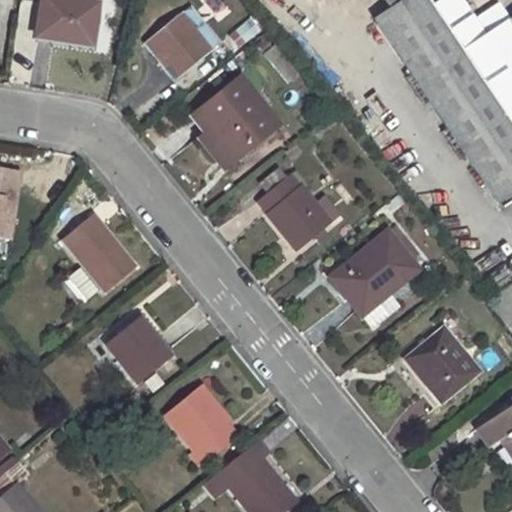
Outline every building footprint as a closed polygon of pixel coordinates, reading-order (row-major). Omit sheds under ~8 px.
[(43,0),(37,38),(91,46),(97,6),(60,0),(43,0)] [(220,0),(203,0),(202,1),(215,21),(229,12),(220,0)] [(403,0),(391,8),(375,19),(501,209),(511,201),(511,18),(486,36),(462,0),(440,0),(430,7),(425,0),(403,0)] [(191,8),(182,16),(210,51),(220,44),(191,8)] [(181,15),(144,45),(175,82),(211,52),(210,51),(182,16),(181,15)] [(237,49),(255,34),(244,21),(227,36),(237,49)] [(240,80),(197,115),(210,130),(197,141),(222,171),(277,127),(240,80)] [(16,188),(12,188),(15,172),(0,169),(0,238),(8,240),(16,188)] [(290,176),(257,203),(297,253),(314,239),(323,231),(341,216),(325,198),(314,206),(290,176)] [(89,218),(59,242),(87,277),(100,293),(102,296),(135,269),(102,228),(98,230),(89,218)] [(323,231),(314,239),(320,246),(329,238),(323,231)] [(346,267),(331,279),(361,317),(390,295),(418,273),(410,263),(395,244),(387,234),(353,261),(357,267),(349,273),(346,267)] [(404,236),(395,244),(410,263),(419,256),(404,236)] [(353,261),(346,267),(349,273),(357,267),(353,261)] [(87,277),(76,286),(89,301),(100,293),(87,277)] [(390,295),(361,317),(372,330),(400,307),(390,295)] [(139,320),(106,347),(136,383),(168,357),(139,320)] [(443,329),(405,360),(441,404),(479,373),(443,329)] [(155,375),(144,385),(152,394),(163,385),(155,375)] [(236,438),(226,425),(230,422),(201,387),(165,417),(193,452),(189,455),(199,468),(236,438)] [(511,406),(476,430),(488,448),(499,442),(507,436),(511,443),(511,406)] [(511,443),(507,436),(499,442),(511,461),(511,443)] [(257,441),(203,484),(214,498),(226,487),(246,511),(283,511),(294,503),(259,460),(267,454),(257,441)] [(37,511),(16,487),(28,476),(17,463),(0,476),(0,511),(37,511)]
